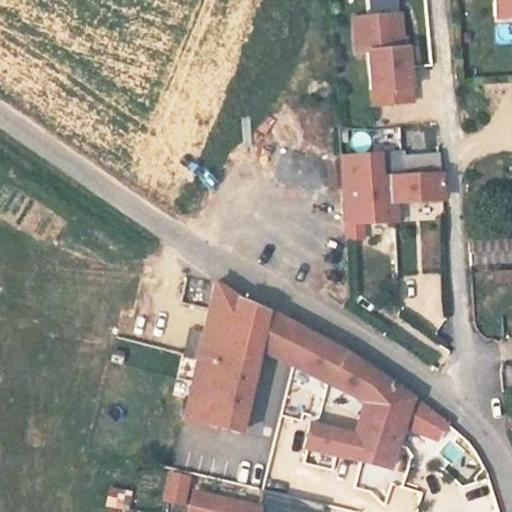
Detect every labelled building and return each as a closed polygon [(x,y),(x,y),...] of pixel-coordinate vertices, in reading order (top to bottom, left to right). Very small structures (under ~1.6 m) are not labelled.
[(493,0),(494,17),(511,16),(511,13),(511,0),(493,0)] [(401,48),(397,15),(366,17),(370,52),(366,53),(371,106),(410,102),(405,48),(401,48)] [(366,17),(351,19),(354,53),(366,53),(370,52),(366,17)] [(393,189),(440,183),(438,159),(339,175),(340,188),(346,200),(347,218),(396,210),(393,189)] [(419,226),(421,270),(441,270),(439,225),(419,226)] [(511,238),(475,241),(476,267),(511,265),(511,238)] [(511,273),(495,274),(496,285),(511,284),(511,273)] [(316,396),(314,444),(400,479),(419,449),(452,467),(466,441),(456,431),(445,424),(400,390),(384,377),(321,338),(289,321),(253,303),(236,293),(212,281),(176,413),(244,428),(250,376),(273,383),(316,396)] [(183,505),(192,474),(167,467),(159,498),(183,505)] [(398,483),(388,511),(390,511),(415,511),(423,492),(398,483)] [(321,511),(324,501),(262,489),(260,501),(189,487),(183,511),(321,511)]
